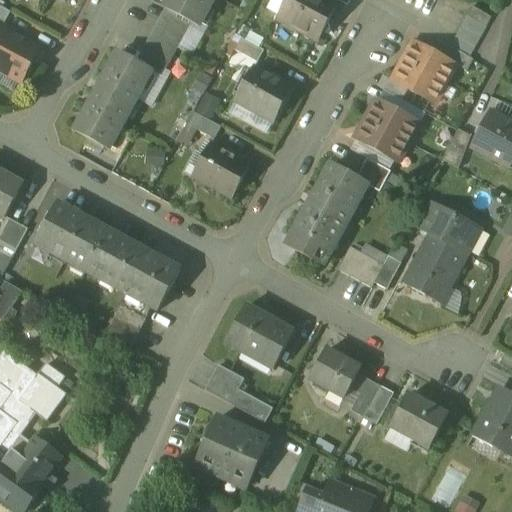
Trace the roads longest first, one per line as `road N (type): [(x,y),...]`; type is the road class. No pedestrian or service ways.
road 1 (residential): [(378,0),(239,259)]
road 2 (residential): [(239,259),(120,511)]
road 3 (residential): [(23,141),(239,259)]
road 4 (residential): [(456,362),(413,358),(239,259)]
road 5 (residential): [(23,141),(103,0)]
